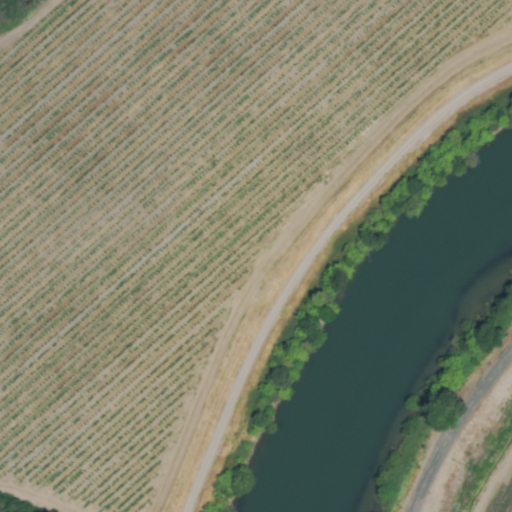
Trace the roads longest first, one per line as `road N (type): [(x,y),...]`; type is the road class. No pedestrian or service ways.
road 1 (residential): [(511,68),(420,129),(336,222),(274,308),(186,511)]
road 2 (residential): [(412,511),(449,434),(511,353)]
